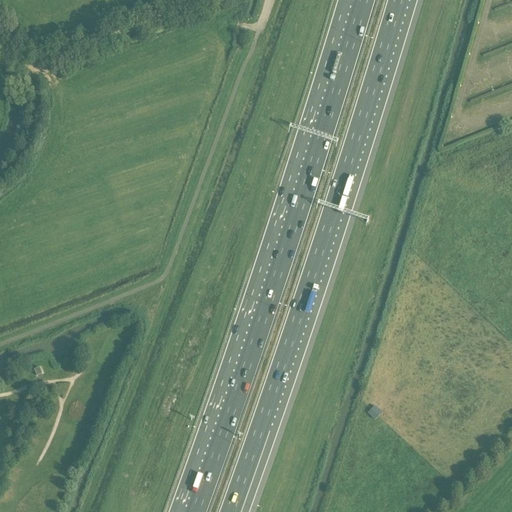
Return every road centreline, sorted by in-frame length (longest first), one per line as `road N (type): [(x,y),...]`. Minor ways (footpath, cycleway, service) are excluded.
road 1 (motorway): [(353,0),(187,511)]
road 2 (motorway): [(259,429),(396,0)]
road 3 (track): [(37,65),(32,128),(0,179)]
